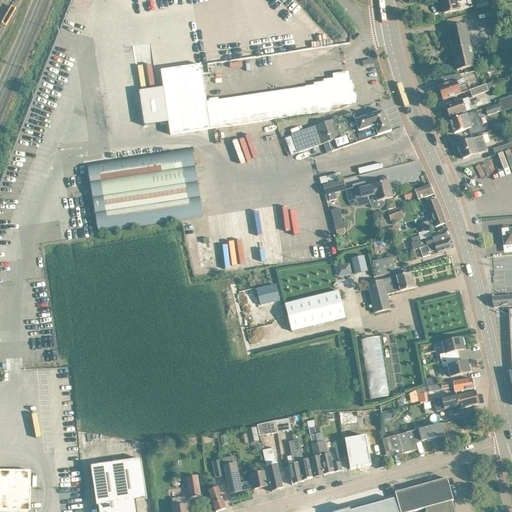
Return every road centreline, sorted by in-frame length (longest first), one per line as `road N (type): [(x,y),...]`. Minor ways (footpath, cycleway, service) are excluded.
road 1 (tertiary): [(511,442),(452,207),(410,109),(386,21)]
road 2 (unclassified): [(258,511),(511,442)]
